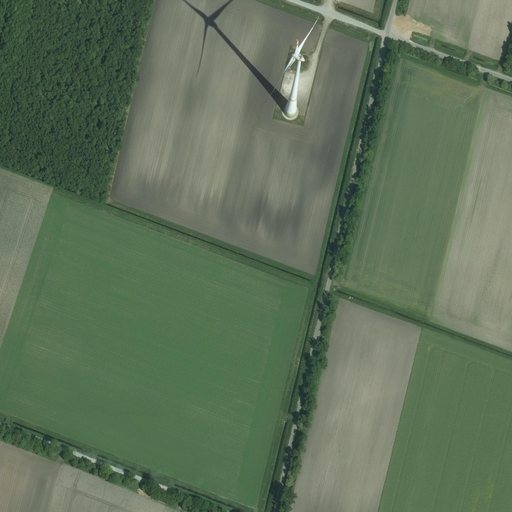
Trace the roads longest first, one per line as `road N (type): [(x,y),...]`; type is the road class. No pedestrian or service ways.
road 1 (unclassified): [(274,511),(386,34)]
road 2 (unclassified): [(386,34),(511,80)]
